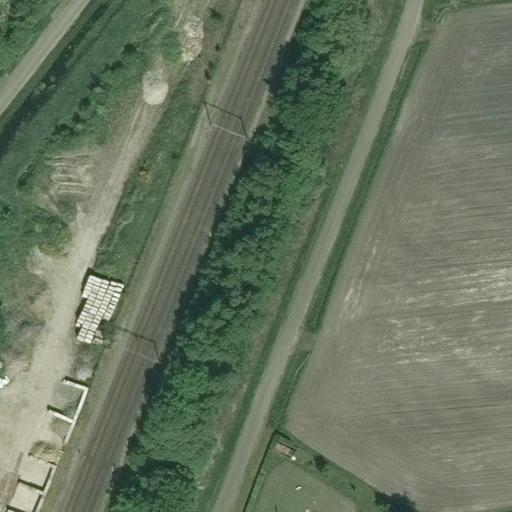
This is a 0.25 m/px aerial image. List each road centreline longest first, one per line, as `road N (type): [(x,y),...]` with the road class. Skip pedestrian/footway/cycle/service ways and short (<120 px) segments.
road 1 (unclassified): [(220,511),(416,0)]
road 2 (unclassified): [(0,105),(81,0)]
